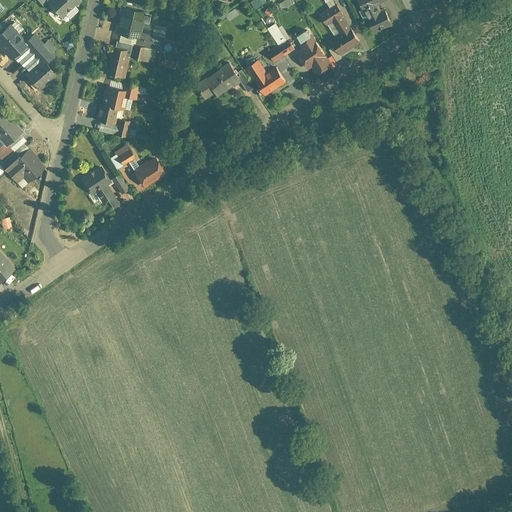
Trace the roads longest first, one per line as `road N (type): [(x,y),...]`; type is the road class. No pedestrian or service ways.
road 1 (residential): [(413,28),(63,262)]
road 2 (residential): [(62,142),(96,0)]
road 3 (residential): [(63,262),(41,231),(62,142)]
